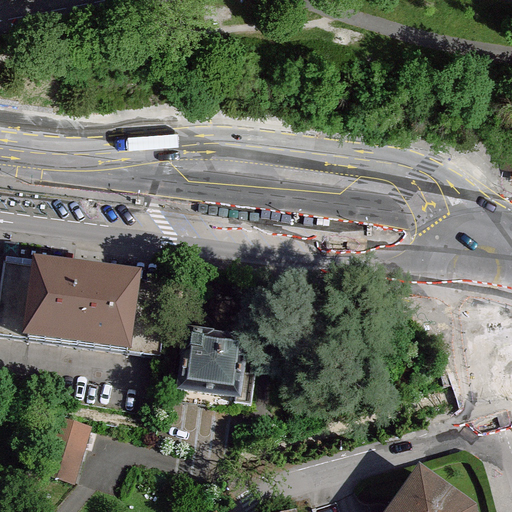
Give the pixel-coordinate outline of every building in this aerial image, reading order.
[(5,271),(5,276),(0,309),(0,341),(160,362),(168,297),(102,289),(101,297),(70,293),(72,285),(37,280),(37,275),(5,271)] [(101,297),(102,289),(72,285),(70,293),(101,297)] [(182,393),(237,401),(236,407),(252,409),(256,379),(242,377),(245,346),(208,340),(208,338),(189,337),(186,359),(188,359),(182,393)] [(236,407),(237,401),(182,393),(179,406),(234,413),(236,407)] [(59,424),(45,476),(75,484),(90,433),(59,424)] [(466,511),(421,479),(398,511),(466,511)]
